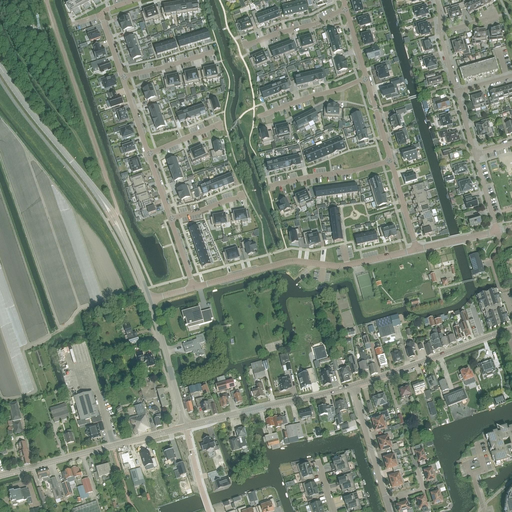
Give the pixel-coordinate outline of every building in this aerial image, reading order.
[(76,0),(73,0),(71,2),(78,14),(80,12),(78,8),(80,7),(81,7),(76,0)] [(83,0),(76,0),(81,7),(80,7),(80,8),(83,6),(85,10),(88,8),(83,0)] [(89,0),(83,0),(88,8),(90,7),(88,3),(91,2),(89,0)] [(197,5),(196,0),(191,1),(192,12),(198,11),(198,9),(199,9),(199,4),(197,5)] [(304,0),(299,2),(302,14),(303,13),(302,13),(307,11),(304,0)] [(353,2),(352,3),(353,7),(354,9),(355,13),(356,13),(363,11),(360,1),(362,0),(357,0),(358,1),(353,3),(353,2)] [(474,0),(471,0),(469,1),(474,12),(474,11),(479,9),(474,0)] [(480,0),(474,0),(479,9),(484,7),(480,0)] [(464,2),(461,3),(463,9),(466,8),(469,14),(474,12),(474,11),(474,12),(469,1),(464,4),(464,2)] [(71,2),(66,4),(70,13),(73,11),(75,15),(78,14),(71,2)] [(302,14),(299,2),(293,3),(296,14),(300,13),(300,14),(302,14)] [(296,14),(293,3),(288,4),(290,16),(291,16),(291,15),(296,14)] [(458,4),(452,6),(456,20),(461,18),(462,17),(460,10),(463,9),(461,3),(458,4)] [(290,16),(288,4),(282,6),(284,17),(289,16),(290,16)] [(414,12),(415,16),(416,15),(417,18),(422,16),(422,18),(426,17),(426,15),(428,14),(427,12),(428,12),(427,8),(426,9),(425,6),(422,7),(421,4),(414,6),(415,9),(415,10),(415,12),(414,12)] [(171,13),(169,5),(164,6),(164,8),(161,9),(162,15),(165,14),(166,17),(171,16),(171,13)] [(447,8),(444,8),(445,15),(448,14),(450,21),(452,20),(452,21),(456,20),(452,6),(447,8)] [(153,7),(149,8),(153,20),(153,21),(159,19),(162,18),(159,8),(156,9),(155,7),(153,7)] [(271,9),(271,11),(275,19),(280,17),(277,9),(276,7),(271,9)] [(153,20),(149,8),(146,9),(146,10),(144,11),(145,13),(142,14),(142,16),(145,23),(153,20)] [(270,21),(266,13),(267,13),(266,10),(260,12),(261,15),(265,23),(270,21)] [(265,23),(261,15),(258,16),(256,11),(251,13),(256,25),(259,24),(259,25),(265,23)] [(275,19),(271,11),(267,13),(266,13),(270,21),(275,19)] [(370,13),(363,14),(364,18),(358,20),(359,22),(359,25),(360,25),(360,27),(370,24),(369,18),(371,17),(370,13)] [(132,22),(129,14),(121,16),(122,19),(119,20),(120,23),(121,26),(132,22)] [(242,19),(243,21),(244,21),(247,30),(251,29),(250,28),(252,28),(252,27),(251,25),(254,24),(252,18),(249,20),(248,17),(242,19)] [(247,30),(244,21),(243,21),(238,23),(238,24),(235,25),(238,31),(240,30),(241,31),(241,32),(243,31),(244,32),(247,30)] [(429,34),(428,30),(430,30),(429,27),(428,27),(427,24),(424,24),(423,21),(413,24),(414,28),(418,26),(419,30),(418,30),(419,34),(421,34),(422,36),(425,35),(425,36),(429,35),(429,34)] [(134,28),(132,22),(121,26),(122,29),(123,31),(126,31),(127,33),(133,31),(132,28),(134,28)] [(101,38),(100,34),(99,34),(98,32),(95,32),(94,28),(88,30),(89,35),(88,35),(91,42),(97,40),(97,41),(100,40),(100,39),(101,38)] [(325,33),(327,39),(337,36),(337,35),(336,30),(334,31),(333,28),(327,30),(328,33),(325,33)] [(374,28),(366,30),(367,34),(362,35),(363,39),(362,39),(363,42),(364,42),(365,46),(373,43),(370,33),(375,32),(374,28)] [(501,28),(496,28),(496,29),(497,38),(497,40),(503,39),(502,32),(504,32),(503,28),(501,28)] [(490,31),(488,31),(489,41),(497,40),(497,38),(496,29),(490,29),(490,31)] [(475,38),(472,38),(472,45),(481,44),(481,42),(479,30),(474,31),(475,38)] [(128,38),(125,39),(127,45),(138,41),(136,36),(134,36),(133,34),(127,36),(128,38)] [(338,35),(337,35),(337,36),(327,39),(328,44),(330,43),(339,41),(338,35)] [(308,36),(304,37),(308,48),(314,47),(313,44),(316,43),(314,37),(311,38),(310,36),(308,36)] [(458,38),(459,41),(452,43),(453,44),(452,45),(453,49),(463,46),(467,45),(465,40),(465,39),(464,36),(458,38)] [(300,41),(297,42),(298,48),(299,51),(302,50),(308,48),(304,37),(301,38),(299,39),(300,41)] [(418,40),(420,48),(423,47),(425,53),(428,51),(428,52),(431,51),(432,50),(430,41),(425,42),(424,39),(418,40)] [(138,41),(127,45),(129,49),(129,50),(138,47),(140,46),(138,41)] [(286,44),(290,54),(295,52),(291,42),(289,42),(286,44)] [(96,59),(107,55),(104,48),(102,49),(100,44),(94,46),(95,51),(94,52),(96,59)] [(290,54),(286,44),(281,46),(284,54),(285,56),(290,54)] [(453,49),(455,53),(455,54),(462,52),(463,55),(469,54),(468,50),(467,45),(463,46),(453,49)] [(129,49),(129,50),(131,55),(139,52),(141,51),(140,46),(138,47),(129,50),(129,49)] [(284,54),(281,46),(276,48),(279,56),(284,54)] [(342,51),(341,46),(332,48),(330,49),(332,57),(342,55),(341,52),(342,51)] [(368,56),(367,56),(367,57),(368,57),(369,60),(379,56),(377,50),(378,49),(377,46),(371,48),(372,51),(367,52),(368,56)] [(279,56),(276,48),(270,50),(274,58),(279,56)] [(139,52),(131,55),(133,60),(135,59),(136,62),(142,60),(141,57),(143,56),(141,51),(139,52)] [(270,62),(267,54),(264,55),(263,52),(261,53),(257,54),(262,66),(270,62)] [(262,66),(257,54),(254,56),(252,57),(253,59),(250,61),(253,66),(256,65),(257,68),(262,66)] [(434,66),(436,66),(435,64),(436,63),(435,60),(434,60),(434,58),(432,58),(431,55),(425,57),(426,60),(424,61),(426,68),(430,67),(430,69),(434,68),(434,66)] [(341,59),(340,56),(332,59),(334,67),(346,64),(345,61),(344,58),(341,59)] [(112,68),(110,63),(109,64),(109,62),(103,64),(102,60),(91,64),(93,69),(99,67),(101,73),(111,70),(111,68),(112,68)] [(493,72),(498,70),(495,60),(494,60),(489,61),(492,70),(493,72)] [(380,80),(389,77),(386,66),(389,65),(388,61),(381,63),(382,67),(377,68),(377,69),(376,69),(377,73),(378,73),(379,76),(378,76),(379,79),(380,79),(380,80)] [(483,63),(486,74),(491,72),(491,70),(492,70),(489,61),(483,63)] [(481,75),(486,74),(483,63),(477,65),(480,73),(481,73),(481,75)] [(347,67),(346,64),(334,67),(337,76),(345,74),(345,71),(347,70),(346,67),(347,67)] [(472,66),(475,77),(480,76),(479,74),(480,73),(477,65),(472,66)] [(213,66),(209,67),(212,79),(218,78),(221,77),(220,74),(219,68),(216,69),(215,67),(213,67),(213,66)] [(470,79),(475,77),(472,66),(466,68),(468,77),(469,76),(470,79)] [(204,71),(201,72),(203,78),(206,78),(206,80),(212,79),(209,67),(206,68),(206,69),(204,69),(204,71)] [(466,68),(461,70),(460,70),(463,81),(468,79),(468,77),(466,68)] [(326,76),(324,70),(321,71),(321,69),(315,70),(316,72),(318,81),(323,80),(323,77),(326,76)] [(194,70),(191,71),(193,83),(193,84),(199,83),(199,79),(202,79),(200,72),(197,73),(197,71),(194,71),(194,70)] [(193,83),(191,71),(187,72),(187,73),(185,73),(186,76),(183,76),(185,85),(193,83)] [(437,84),(442,82),(439,74),(434,76),(433,72),(425,75),(427,81),(428,81),(429,86),(433,85),(434,87),(437,85),(437,84)] [(302,85),(300,76),(300,74),(294,75),(297,86),(302,85)] [(174,85),(172,75),(168,76),(169,77),(166,77),(167,80),(164,80),(166,89),(175,87),(174,85)] [(183,83),(181,76),(178,77),(178,75),(176,75),(172,75),(174,85),(180,84),(180,83),(183,83)] [(116,86),(115,83),(116,82),(114,78),(110,79),(107,80),(105,81),(104,78),(98,80),(99,83),(103,82),(105,89),(106,89),(106,90),(110,89),(110,88),(116,86)] [(280,81),(284,91),(289,89),(288,87),(291,86),(289,80),(286,81),(285,79),(280,81)] [(400,84),(398,79),(391,81),(392,87),(381,90),(383,97),(386,96),(387,99),(392,97),(391,95),(395,93),(394,90),(397,89),(396,85),(400,84)] [(284,91),(280,81),(275,83),(276,85),(279,93),(279,94),(284,91)] [(156,92),(153,83),(145,86),(146,89),(143,90),(144,92),(143,93),(144,96),(156,92)] [(279,93),(276,85),(275,83),(270,85),(271,87),(274,95),(279,93)] [(269,97),(266,89),(265,86),(258,89),(259,91),(259,96),(262,95),(264,99),(266,98),(269,97)] [(274,95),(271,87),(266,89),(269,97),(274,95)] [(496,91),(496,90),(490,92),(492,99),(489,99),(491,105),(494,105),(499,103),(498,99),(496,91)] [(116,98),(115,92),(108,94),(109,100),(108,100),(111,108),(122,104),(120,96),(116,98)] [(159,100),(156,92),(144,96),(145,98),(146,98),(147,101),(149,100),(150,103),(159,100)] [(476,95),(480,108),(489,106),(487,100),(484,101),(482,94),(481,95),(481,94),(476,95)] [(473,104),(470,105),(472,111),(480,108),(476,95),(472,97),(471,98),(473,104)] [(216,97),(207,100),(208,103),(207,104),(209,110),(213,108),(214,111),(220,109),(219,106),(220,106),(219,102),(218,103),(216,97)] [(432,100),(433,103),(436,103),(438,110),(450,107),(447,99),(440,101),(439,98),(432,100)] [(149,109),(151,114),(159,111),(160,111),(162,111),(160,105),(157,106),(156,103),(150,105),(151,108),(149,109)] [(197,105),(197,107),(198,107),(200,116),(206,114),(202,103),(197,105)] [(333,118),(333,105),(330,105),(330,106),(327,106),(327,108),(324,108),(324,117),(333,118)] [(336,105),(333,105),(333,118),(342,118),(342,109),(339,109),(339,106),(336,106),(336,105)] [(128,120),(125,109),(121,111),(120,107),(113,110),(114,113),(117,112),(120,123),(128,120)] [(393,130),(402,128),(400,121),(402,120),(400,115),(406,113),(405,107),(395,110),(397,116),(389,118),(391,122),(390,122),(392,127),(393,130)] [(182,113),(182,110),(176,112),(180,123),(185,121),(182,113)] [(161,116),(160,111),(159,111),(151,114),(153,119),(161,116)] [(190,119),(187,111),(182,113),(185,121),(190,119)] [(318,119),(314,111),(309,113),(313,121),(318,119)] [(362,119),(360,113),(358,114),(357,111),(353,112),(354,115),(349,117),(351,122),(353,121),(362,119)] [(439,114),(439,115),(440,118),(441,118),(441,121),(439,122),(440,127),(443,126),(443,127),(452,125),(451,122),(452,121),(451,118),(450,118),(449,115),(448,116),(447,112),(448,112),(447,112),(439,114)] [(313,121),(309,113),(304,115),(308,123),(313,121)] [(163,115),(161,116),(153,119),(152,119),(154,125),(155,125),(154,124),(163,121),(163,122),(165,121),(163,115)] [(308,123),(304,115),(299,118),(304,128),(309,125),(308,123)] [(304,128),(299,118),(294,120),(295,123),(293,124),(297,132),(304,128)] [(476,127),(477,132),(490,128),(488,123),(490,122),(489,119),(481,121),(482,124),(476,126),(476,127)] [(511,133),(509,123),(505,124),(504,123),(503,119),(501,119),(505,135),(511,133)] [(165,127),(163,122),(163,121),(154,124),(155,125),(156,130),(159,129),(159,130),(163,129),(163,128),(165,127)] [(133,135),(132,130),(131,130),(130,127),(128,128),(127,124),(113,129),(115,134),(119,132),(119,131),(120,131),(123,138),(126,137),(127,138),(130,137),(130,136),(133,135)] [(285,124),(281,125),(284,137),(290,136),(289,133),(292,132),(291,126),(288,127),(287,125),(285,125),(285,124)] [(365,129),(363,124),(355,126),(353,127),(354,132),(356,132),(365,129)] [(284,137),(281,125),(278,126),(278,127),(276,127),(276,130),(273,130),(275,136),(278,136),(278,139),(284,137)] [(490,128),(477,132),(478,136),(479,136),(479,137),(486,135),(486,138),(492,136),(490,128)] [(266,129),(260,131),(261,134),(259,134),(260,138),(262,137),(263,143),(273,140),(271,131),(267,132),(266,129)] [(404,136),(407,135),(405,129),(399,131),(400,134),(396,135),(399,146),(406,144),(404,136)] [(439,133),(441,138),(444,137),(446,142),(447,141),(448,143),(454,142),(454,143),(458,141),(458,140),(459,140),(457,131),(447,134),(446,131),(439,133)] [(368,140),(367,134),(366,134),(358,137),(355,137),(358,146),(359,146),(365,144),(368,143),(367,140),(368,140)] [(340,137),(334,140),(339,151),(345,148),(343,143),(343,142),(342,142),(340,137)] [(339,151),(334,140),(328,142),(333,153),(332,153),(333,154),(339,151)] [(129,141),(122,144),(123,147),(122,147),(123,148),(125,154),(125,155),(125,154),(135,151),(133,144),(133,143),(132,143),(130,144),(129,141)] [(215,150),(211,151),(212,158),(223,156),(221,149),(223,149),(222,144),(220,145),(220,142),(213,144),(215,150)] [(333,153),(328,142),(322,145),(327,156),(332,153),(333,153)] [(412,149),(402,152),(404,160),(408,159),(409,161),(413,160),(417,159),(416,156),(417,156),(415,149),(419,147),(418,144),(411,146),(412,149)] [(327,156),(322,145),(316,147),(321,158),(327,156)] [(199,147),(196,148),(201,159),(209,156),(205,147),(202,148),(201,146),(199,147)] [(321,158),(316,147),(310,150),(315,161),(321,158)] [(192,153),(189,154),(192,163),(201,159),(196,148),(192,149),(193,150),(191,151),(192,153)] [(442,150),(444,157),(449,155),(451,161),(462,157),(460,149),(450,152),(449,148),(442,150)] [(315,161),(310,150),(304,152),(308,163),(315,161)] [(292,155),(293,157),(295,166),(300,165),(300,162),(303,162),(301,153),(292,155)] [(290,167),(288,159),(287,156),(282,158),(282,160),(285,169),(290,167)] [(169,160),(167,161),(169,166),(177,163),(177,164),(180,163),(178,157),(173,159),(173,158),(169,159),(169,160)] [(133,173),(142,170),(138,159),(132,161),(131,158),(125,160),(126,164),(129,163),(133,173)] [(274,171),(271,160),(266,161),(267,164),(265,164),(266,168),(268,168),(269,172),(271,172),(274,171)] [(455,171),(454,172),(455,175),(456,175),(456,176),(463,174),(463,175),(468,174),(467,170),(466,171),(464,165),(461,166),(460,162),(454,164),(455,167),(454,168),(455,171)] [(169,166),(170,172),(171,172),(171,171),(179,169),(179,168),(177,164),(177,163),(169,166)] [(179,169),(171,171),(171,172),(172,177),(183,173),(181,168),(179,168),(179,169)] [(407,176),(403,177),(405,184),(417,180),(415,174),(413,174),(412,171),(406,173),(407,176)] [(230,172),(224,175),(229,185),(234,183),(232,179),(234,178),(232,174),(230,175),(230,172)] [(130,178),(129,178),(131,184),(132,184),(132,183),(133,183),(133,186),(134,186),(144,182),(147,181),(147,182),(147,181),(146,178),(144,179),(143,179),(142,177),(144,177),(142,173),(130,178)] [(183,173),(172,177),(174,182),(176,181),(177,184),(183,182),(182,179),(185,178),(183,173)] [(224,175),(219,177),(224,187),(229,185),(224,175)] [(219,177),(214,179),(219,189),(224,187),(219,177)] [(373,180),(371,181),(372,186),(381,183),(379,178),(377,179),(377,178),(373,179),(373,180)] [(460,189),(456,190),(457,195),(464,193),(468,192),(468,191),(472,190),(469,181),(466,182),(465,178),(457,181),(460,189)] [(214,179),(209,181),(214,191),(219,189),(214,179)] [(209,181),(204,183),(208,193),(214,191),(209,181)] [(132,186),(134,192),(135,191),(136,194),(147,191),(150,190),(149,186),(146,187),(144,182),(134,186),(133,186),(132,186)] [(200,187),(197,188),(199,194),(202,193),(203,195),(208,193),(204,183),(199,185),(200,187)] [(372,186),(370,186),(371,192),(382,189),(381,183),(372,186)] [(412,192),(410,193),(411,196),(414,195),(425,192),(424,189),(425,189),(423,183),(410,187),(411,187),(412,187),(413,192),(412,192)] [(180,189),(177,190),(178,192),(178,195),(190,191),(188,186),(186,187),(185,184),(179,186),(180,189)] [(382,189),(371,192),(373,197),(384,194),(382,189)] [(135,194),(137,200),(138,199),(139,202),(150,199),(153,198),(152,194),(148,195),(147,191),(136,194),(135,194)] [(190,191),(178,195),(179,198),(180,198),(181,201),(184,200),(185,203),(193,200),(190,191)] [(416,200),(412,201),(413,205),(414,205),(417,204),(427,201),(427,200),(426,198),(427,197),(428,197),(426,191),(425,192),(414,195),(416,200)] [(306,192),(304,192),(301,193),(305,205),(314,201),(310,193),(307,194),(307,192),(306,192)] [(305,205),(301,193),(297,195),(298,195),(295,196),(296,197),(296,198),(293,199),(297,207),(300,206),(300,208),(306,206),(305,205)] [(384,194),(373,197),(374,202),(385,199),(386,199),(384,193),(384,194)] [(477,206),(477,204),(478,203),(477,201),(476,200),(476,201),(475,198),(472,199),(470,195),(464,197),(465,201),(467,209),(477,206)] [(138,202),(140,208),(141,208),(142,210),(154,207),(156,206),(155,202),(151,204),(150,199),(139,202),(138,202)] [(385,199),(374,202),(377,210),(387,208),(386,205),(387,204),(385,199)] [(294,210),(292,205),(289,206),(286,200),(280,202),(281,205),(278,206),(281,212),(284,211),(285,214),(294,210)] [(418,209),(415,210),(416,214),(416,213),(419,213),(419,212),(430,209),(429,206),(430,206),(428,200),(427,200),(427,201),(417,204),(418,209)] [(141,211),(143,218),(151,216),(150,214),(156,212),(154,207),(142,210),(141,211)] [(421,217),(417,218),(419,222),(422,221),(432,218),(431,215),(433,215),(431,209),(430,209),(419,212),(419,213),(421,217)] [(243,210),(239,211),(241,221),(241,223),(247,222),(247,219),(250,219),(249,212),(246,213),(245,211),(243,211),(243,210)] [(234,215),(231,216),(232,222),(235,221),(235,222),(241,221),(239,211),(236,212),(234,213),(234,215)] [(467,218),(470,227),(481,223),(479,214),(473,216),(472,212),(463,214),(464,219),(467,218)] [(222,214),(219,215),(221,224),(226,223),(229,222),(228,216),(225,217),(225,214),(223,215),(222,214)] [(214,219),(210,219),(212,225),(215,225),(215,228),(221,227),(221,224),(219,215),(215,215),(215,216),(213,216),(214,219)] [(423,226),(420,227),(421,231),(423,230),(435,227),(435,226),(434,224),(435,223),(433,217),(432,218),(422,221),(423,224),(423,226)] [(393,224),(387,226),(391,238),(394,237),(394,236),(396,236),(394,227),(393,224)] [(201,225),(189,229),(191,236),(203,232),(201,225)] [(387,226),(379,229),(381,237),(384,236),(385,239),(388,238),(388,239),(391,238),(387,226)] [(435,227),(423,230),(425,236),(429,234),(430,234),(431,236),(436,235),(435,232),(438,232),(436,226),(435,226),(435,227)] [(291,241),(292,244),(298,242),(297,239),(300,239),(298,229),(289,231),(290,237),(289,237),(290,241),(291,241)] [(314,245),(312,233),(312,231),(303,233),(305,244),(308,243),(309,246),(311,245),(311,246),(314,245)] [(203,232),(191,236),(193,242),(205,238),(203,232)] [(318,232),(312,233),(314,245),(318,244),(320,243),(320,241),(323,240),(321,234),(318,235),(318,232)] [(205,238),(193,242),(196,248),(207,244),(205,238)] [(244,243),(241,243),(243,249),(246,249),(248,255),(254,254),(253,250),(256,250),(255,244),(251,245),(250,240),(244,242),(244,243)] [(207,244),(196,248),(198,255),(210,251),(207,244)] [(236,246),(230,248),(234,260),(237,259),(237,258),(239,258),(239,255),(241,255),(240,249),(237,249),(236,246)] [(225,252),(222,253),(224,259),(227,259),(228,261),(230,260),(230,261),(234,260),(230,248),(225,250),(225,252)] [(210,251),(198,255),(200,261),(212,257),(210,251)] [(478,254),(469,256),(473,271),(471,271),(472,276),(484,273),(479,253),(478,254)] [(212,257),(200,261),(202,268),(214,264),(212,257)] [(501,304),(496,290),(493,290),(488,292),(489,292),(485,293),(480,294),(480,295),(477,296),(482,310),(484,309),(486,314),(485,314),(490,329),(492,328),(493,328),(497,327),(497,326),(501,325),(506,324),(509,323),(504,309),(502,309),(500,304),(501,304)] [(183,319),(185,319),(187,325),(185,326),(187,326),(188,329),(212,322),(211,319),(213,319),(211,310),(199,313),(198,309),(188,312),(188,310),(187,310),(188,312),(186,313),(183,314),(184,318),(183,319)] [(460,314),(460,315),(463,323),(466,322),(468,321),(465,312),(460,314)] [(397,315),(390,317),(391,319),(393,327),(400,325),(398,317),(397,315)] [(390,317),(376,321),(376,323),(381,338),(395,335),(395,334),(393,327),(391,319),(390,317)] [(455,327),(453,328),(457,340),(458,340),(459,340),(460,340),(460,339),(462,339),(458,327),(457,321),(454,322),(455,327)] [(463,323),(459,325),(460,328),(461,328),(463,333),(464,332),(466,337),(471,336),(467,325),(466,322),(463,323)] [(124,326),(130,344),(139,341),(136,332),(132,333),(129,324),(124,326)] [(432,331),(433,335),(431,336),(435,350),(442,348),(436,330),(432,331)] [(449,333),(446,334),(449,344),(453,343),(453,344),(454,343),(455,343),(456,342),(453,335),(450,336),(449,333)] [(439,335),(442,347),(445,346),(446,347),(447,346),(448,346),(449,345),(446,337),(443,338),(442,334),(439,335)] [(197,340),(183,345),(186,353),(193,351),(194,354),(196,354),(197,357),(204,355),(202,350),(201,350),(199,344),(205,342),(202,335),(196,337),(197,340)] [(409,358),(409,359),(410,359),(412,359),(413,358),(413,357),(414,357),(413,352),(416,351),(415,348),(413,342),(410,343),(407,344),(408,346),(409,350),(406,350),(409,358)] [(424,345),(428,356),(433,354),(431,346),(430,342),(425,343),(425,345),(424,345)] [(325,352),(324,346),(323,347),(314,349),(313,349),(315,355),(325,352)] [(364,350),(363,348),(359,350),(361,359),(360,359),(361,360),(358,361),(361,372),(368,370),(366,362),(367,362),(364,350)] [(378,361),(380,368),(388,366),(386,359),(385,356),(383,356),(381,348),(375,350),(377,357),(378,361)] [(142,350),(134,353),(136,359),(144,357),(142,350)] [(391,353),(394,363),(403,360),(400,350),(391,353)] [(288,354),(280,356),(282,367),(286,366),(287,372),(292,371),(290,363),(289,363),(288,354)] [(146,362),(142,364),(144,368),(147,367),(155,365),(154,361),(154,360),(154,359),(153,359),(152,355),(144,357),(146,362)] [(354,357),(349,359),(353,374),(358,372),(354,357)] [(478,365),(482,376),(486,375),(487,376),(492,374),(492,372),(496,371),(492,360),(487,362),(487,363),(484,364),(483,363),(478,365)] [(371,375),(378,374),(375,364),(368,366),(371,375)] [(263,367),(253,370),(255,380),(266,377),(263,367)] [(342,369),(337,371),(341,383),(350,380),(349,375),(351,374),(349,367),(342,369)] [(324,373),(320,375),(323,386),(331,384),(329,376),(333,375),(331,368),(324,370),(324,373)] [(298,375),(302,389),(302,388),(311,386),(311,384),(315,383),(312,369),(308,370),(309,373),(303,374),(298,375)] [(471,379),(474,378),(471,372),(470,373),(469,369),(460,372),(461,375),(459,376),(460,380),(463,379),(464,382),(466,381),(468,384),(472,382),(471,379)] [(429,378),(426,379),(430,388),(433,387),(434,391),(439,389),(437,386),(434,376),(433,376),(432,376),(431,375),(430,376),(429,377),(429,378)] [(289,377),(279,379),(280,386),(279,386),(280,392),(286,391),(286,390),(289,389),(288,389),(291,388),(289,377)] [(235,380),(226,382),(228,390),(237,387),(235,380)] [(448,390),(445,380),(439,383),(442,392),(448,390)] [(412,384),(414,392),(425,388),(423,381),(412,384)] [(140,386),(143,397),(144,400),(144,401),(157,398),(155,392),(157,391),(156,388),(154,382),(152,382),(140,386)] [(228,390),(226,382),(216,385),(218,392),(228,390)] [(252,391),(254,397),(255,397),(255,398),(257,397),(257,399),(258,398),(258,399),(260,398),(264,397),(262,392),(264,391),(262,384),(257,385),(258,389),(252,391)] [(189,388),(190,394),(202,391),(200,385),(189,388)] [(206,385),(201,387),(204,395),(206,394),(210,393),(206,385)] [(400,389),(399,389),(401,394),(400,395),(401,396),(401,397),(402,398),(406,397),(406,399),(408,398),(407,397),(410,396),(412,395),(411,392),(410,392),(409,387),(403,388),(402,388),(401,388),(400,389)] [(157,391),(162,408),(169,406),(167,401),(166,401),(166,399),(165,395),(164,395),(163,393),(164,392),(163,389),(157,391)] [(444,397),(448,407),(467,400),(463,390),(450,395),(448,391),(443,394),(444,397)] [(80,422),(92,418),(93,424),(102,422),(99,413),(98,413),(92,392),(74,397),(80,422)] [(235,392),(231,393),(233,399),(234,398),(235,404),(238,403),(239,404),(242,403),(242,402),(240,393),(236,394),(235,392)] [(223,398),(219,399),(222,408),(222,407),(223,408),(226,408),(226,407),(229,406),(227,400),(228,400),(227,394),(222,396),(223,398)] [(384,394),(373,398),(376,407),(387,404),(384,394)] [(492,399),(495,406),(506,403),(503,395),(492,399)] [(185,410),(187,409),(188,413),(193,412),(190,398),(190,397),(183,399),(183,402),(185,410)] [(206,403),(204,398),(195,400),(198,408),(201,407),(202,409),(203,409),(204,413),(210,411),(208,403),(206,403)] [(208,401),(212,416),(217,414),(214,404),(213,404),(212,400),(208,401)] [(338,410),(335,410),(337,417),(341,416),(340,412),(346,410),(343,401),(342,401),(340,401),(339,402),(336,403),(338,410)] [(433,402),(428,404),(432,416),(436,414),(433,406),(434,406),(433,402)] [(9,405),(13,422),(14,424),(13,424),(16,434),(22,432),(20,422),(20,423),(19,421),(21,420),(17,403),(9,405)] [(67,411),(65,404),(50,409),(52,416),(55,423),(70,418),(67,411)] [(129,419),(135,436),(142,434),(141,433),(146,432),(146,430),(150,429),(142,404),(134,406),(137,416),(129,419)] [(331,413),(335,413),(334,407),(330,408),(330,406),(326,407),(326,406),(319,407),(320,416),(328,414),(327,414),(331,413),(331,414),(331,413)] [(299,412),(301,419),(311,417),(311,419),(315,418),(313,412),(310,412),(310,409),(299,412)] [(379,414),(380,417),(372,420),(372,421),(372,424),(373,424),(374,426),(379,425),(378,424),(383,422),(383,423),(386,422),(385,418),(389,417),(387,411),(379,414)] [(277,417),(273,418),(275,426),(276,428),(281,427),(280,424),(283,424),(281,416),(277,417)] [(272,418),(266,420),(267,426),(266,426),(269,436),(272,435),(270,428),(274,426),(272,418)] [(374,427),(373,427),(374,430),(375,430),(375,431),(384,429),(385,431),(384,431),(385,431),(385,433),(393,431),(391,426),(387,427),(386,422),(383,423),(383,422),(378,424),(379,425),(374,426),(374,427)] [(104,430),(102,423),(98,424),(98,425),(87,428),(88,432),(87,432),(86,433),(87,436),(88,437),(89,437),(90,440),(94,439),(94,440),(97,439),(97,438),(101,437),(99,430),(100,430),(100,431),(104,430)] [(295,425),(297,436),(298,439),(303,438),(300,424),(295,425)] [(285,427),(288,438),(297,436),(295,425),(285,427)] [(511,426),(508,427),(509,430),(507,430),(506,426),(499,428),(500,432),(497,433),(497,431),(492,432),(493,434),(485,436),(487,440),(488,440),(489,443),(488,444),(492,458),(494,457),(495,461),(494,461),(494,462),(495,461),(496,465),(500,464),(500,462),(510,459),(508,451),(510,450),(511,451),(511,450),(511,426)] [(236,430),(238,439),(241,448),(247,447),(245,441),(246,440),(245,437),(247,436),(246,434),(246,433),(244,428),(236,430)] [(67,431),(67,435),(65,435),(67,444),(74,442),(72,433),(71,434),(70,430),(67,431)] [(378,440),(377,440),(378,444),(379,443),(380,446),(385,444),(384,443),(389,442),(388,438),(392,437),(392,438),(393,438),(391,431),(384,434),(385,437),(378,439),(378,440)] [(269,436),(265,437),(266,442),(267,442),(268,447),(279,444),(276,434),(272,435),(269,436)] [(210,437),(203,440),(204,444),(201,445),(203,451),(206,450),(207,451),(214,449),(213,447),(215,447),(213,440),(211,441),(210,437)] [(236,439),(230,440),(233,451),(241,448),(238,439),(237,439),(236,439)] [(379,447),(380,450),(381,450),(381,451),(391,448),(392,451),(399,449),(397,443),(397,444),(393,445),(392,441),(389,442),(384,443),(385,444),(380,446),(380,447),(379,447)] [(31,464),(31,463),(28,450),(27,450),(25,442),(18,443),(20,452),(19,452),(22,466),(31,464)] [(415,447),(411,448),(413,456),(413,455),(416,454),(418,462),(426,460),(423,450),(420,450),(419,446),(415,447)] [(216,470),(226,467),(221,448),(210,451),(216,470)] [(173,449),(164,452),(167,462),(171,460),(171,463),(174,462),(175,467),(177,467),(176,465),(175,462),(174,459),(176,459),(173,449)] [(385,462),(385,464),(390,463),(390,462),(395,460),(395,461),(397,460),(396,456),(400,455),(400,456),(401,456),(399,449),(392,451),(393,455),(383,458),(384,459),(383,459),(384,462),(385,462)] [(151,460),(149,452),(140,455),(145,467),(153,464),(154,468),(158,467),(155,458),(151,460)] [(134,462),(132,456),(129,457),(128,453),(124,454),(121,454),(121,455),(124,467),(129,465),(131,469),(135,468),(133,462),(134,462)] [(333,461),(333,463),(330,464),(331,467),(347,463),(345,454),(337,457),(338,459),(333,461)] [(387,469),(393,468),(394,471),(402,469),(401,465),(399,465),(397,460),(395,461),(395,460),(390,462),(390,463),(385,464),(386,465),(385,466),(386,469),(387,468),(387,469)] [(297,465),(299,473),(311,470),(309,466),(309,465),(308,462),(297,465)] [(183,463),(176,465),(177,467),(180,476),(187,474),(183,463)] [(350,471),(347,463),(331,467),(332,471),(335,470),(336,472),(342,471),(342,473),(350,471)] [(106,464),(102,465),(105,476),(112,474),(109,464),(106,465),(106,464)] [(424,471),(427,481),(434,479),(432,471),(436,470),(437,470),(435,464),(428,466),(428,467),(428,466),(429,469),(424,471)] [(102,476),(105,476),(102,465),(98,466),(98,467),(96,468),(97,472),(94,473),(96,481),(99,480),(98,477),(102,476)] [(81,471),(79,472),(78,468),(76,468),(76,467),(72,469),(74,478),(76,477),(77,481),(81,479),(81,476),(82,476),(81,471)] [(48,469),(37,472),(39,479),(44,478),(45,482),(47,481),(48,483),(50,485),(53,484),(51,479),(50,479),(49,477),(50,477),(48,469)] [(64,472),(61,473),(64,482),(67,481),(68,482),(62,484),(66,497),(69,496),(73,495),(69,483),(75,481),(73,477),(71,470),(70,470),(69,469),(65,471),(64,472)] [(139,481),(135,469),(130,471),(133,482),(139,481)] [(390,481),(391,483),(396,481),(395,480),(400,479),(403,479),(401,473),(403,473),(402,469),(394,471),(395,475),(389,477),(389,478),(390,481)] [(311,470),(299,473),(302,482),(313,479),(312,476),(312,474),(311,470)] [(338,480),(339,483),(336,483),(337,487),(340,486),(353,482),(351,474),(343,476),(344,478),(338,480)] [(56,478),(51,479),(53,484),(54,489),(52,489),(55,500),(62,498),(62,497),(59,487),(56,478)] [(77,488),(80,498),(81,499),(89,497),(88,493),(93,492),(88,478),(82,480),(83,486),(77,488)] [(220,480),(215,482),(218,489),(222,488),(222,487),(230,485),(228,478),(220,480)] [(391,484),(391,487),(392,487),(393,488),(402,485),(403,488),(403,489),(410,487),(409,483),(408,483),(404,484),(403,479),(400,479),(395,480),(396,481),(391,483),(391,484)] [(302,484),(305,493),(316,489),(315,485),(315,484),(314,484),(313,481),(302,484)] [(347,490),(348,492),(356,490),(353,482),(340,486),(342,491),(347,490)] [(49,484),(42,486),(45,493),(51,491),(49,484)] [(445,488),(443,484),(436,486),(437,486),(438,489),(435,490),(436,492),(431,494),(434,504),(443,501),(442,498),(440,498),(439,493),(441,493),(439,489),(444,487),(444,488),(445,488)] [(28,505),(32,504),(31,498),(31,497),(29,490),(27,491),(27,489),(21,490),(23,501),(27,500),(28,505)] [(316,489),(305,493),(308,501),(319,498),(318,495),(317,493),(318,493),(316,489)] [(23,501),(21,490),(14,492),(14,490),(9,492),(10,497),(10,498),(10,501),(11,501),(11,502),(12,502),(13,506),(17,504),(17,503),(23,501)] [(346,505),(359,501),(357,493),(345,496),(346,499),(344,499),(346,505)] [(427,511),(432,509),(429,502),(429,503),(426,504),(424,497),(417,499),(419,506),(418,506),(419,510),(427,507),(428,510),(427,510),(427,511)] [(273,499),(265,502),(268,511),(273,511),(274,511),(273,509),(276,508),(273,499)] [(319,500),(308,503),(311,511),(322,508),(321,504),(321,505),(320,503),(319,500)] [(359,501),(346,505),(348,510),(353,509),(354,511),(361,509),(359,501)] [(72,510),(73,511),(99,511),(96,502),(72,510)] [(260,506),(257,507),(259,511),(268,511),(265,502),(260,504),(260,506)] [(413,511),(412,506),(411,506),(408,507),(407,502),(397,505),(398,511),(402,511),(407,510),(407,511),(413,511)]
